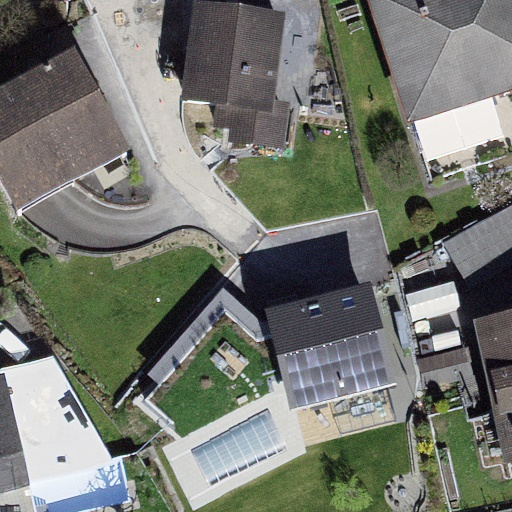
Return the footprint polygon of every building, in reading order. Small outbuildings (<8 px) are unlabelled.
[(511,102),(511,0),(407,0),(363,16),(407,139),(511,102)] [(272,156),(287,38),(201,27),(186,145),(272,156)] [(0,220),(121,166),(79,74),(0,110),(0,220)] [(465,286),(511,267),(511,210),(446,236),(465,286)] [(393,402),(370,304),(258,331),(281,428),(393,402)] [(511,332),(461,345),(496,481),(511,477),(511,332)] [(4,390),(0,391),(0,500),(28,494),(4,390)]
